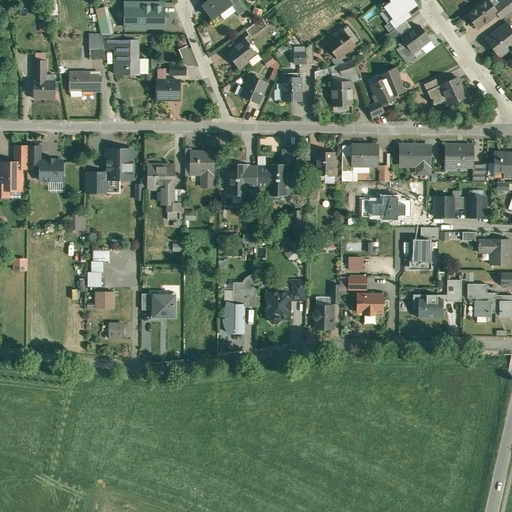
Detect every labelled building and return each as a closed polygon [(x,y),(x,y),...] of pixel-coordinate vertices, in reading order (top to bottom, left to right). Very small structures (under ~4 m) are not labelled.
[(228,0),(210,0),(203,6),(213,19),(231,5),(232,4),(229,1),(228,0)] [(247,10),(239,0),(230,0),(229,1),(232,4),(231,5),(240,16),(247,10)] [(412,0),(392,0),(391,1),(392,2),(386,7),(394,19),(395,20),(407,11),(416,4),(412,0)] [(487,0),(467,15),(477,28),(497,14),(497,13),(493,7),(487,0)] [(511,3),(509,0),(502,0),(493,7),(497,13),(497,14),(501,20),(502,19),(511,11),(511,3)] [(164,4),(125,3),(125,28),(164,28),(164,4)] [(407,11),(395,20),(394,19),(391,21),(396,28),(397,28),(411,17),(407,11)] [(511,11),(502,19),(503,19),(505,17),(511,25),(511,24),(511,11)] [(109,17),(98,17),(102,34),(111,34),(113,34),(109,17)] [(262,18),(246,30),(252,38),(268,26),(262,18)] [(500,30),(487,40),(486,40),(498,57),(507,51),(506,49),(511,44),(511,31),(507,24),(500,29),(500,30)] [(413,28),(402,36),(406,42),(398,49),(409,64),(418,57),(413,50),(421,45),(422,47),(431,40),(430,38),(421,26),(414,30),(413,28)] [(396,28),(387,35),(390,41),(401,33),(397,28),(396,28)] [(343,29),(335,34),(337,36),(327,44),(338,58),(355,45),(343,29)] [(102,34),(101,34),(104,49),(110,49),(111,34),(102,34)] [(245,38),(233,47),(234,49),(228,54),(239,69),(240,69),(240,68),(249,61),(249,62),(250,61),(248,58),(255,53),(251,48),(252,47),(245,38)] [(138,41),(118,40),(118,49),(120,49),(120,66),(116,66),(116,74),(139,75),(139,59),(138,59),(138,41)] [(187,46),(179,49),(185,65),(193,62),(187,46)] [(104,49),(90,49),(90,60),(107,60),(104,49)] [(307,63),(306,52),(294,52),(294,64),(307,63)] [(46,61),(35,61),(35,81),(43,81),(43,77),(46,77),(46,61)] [(339,66),(341,73),(342,76),(356,72),(353,61),(339,66)] [(338,64),(331,66),(331,73),(331,74),(341,73),(339,66),(338,64)] [(185,66),(170,66),(170,74),(185,74),(185,66)] [(331,66),(315,71),(315,78),(331,73),(331,66)] [(166,68),(157,68),(157,80),(166,80),(166,68)] [(388,79),(388,77),(371,85),(375,94),(373,96),(376,101),(378,101),(378,102),(380,104),(396,97),(395,95),(405,90),(397,68),(387,72),(390,78),(388,79)] [(341,73),(331,74),(332,82),(351,81),(360,81),(357,71),(356,72),(342,76),(341,73)] [(91,72),(70,73),(70,90),(70,88),(82,88),(82,91),(102,91),(102,77),(89,77),(89,73),(91,73),(91,72)] [(301,73),(283,73),(284,101),(301,100),(301,73)] [(268,83),(250,75),(241,96),(259,104),(258,103),(264,91),(268,83)] [(441,77),(425,84),(428,91),(444,84),(444,83),(441,77)] [(444,83),(444,84),(428,91),(435,106),(448,100),(451,105),(468,98),(468,97),(467,97),(461,84),(462,84),(459,77),(444,83)] [(166,80),(157,80),(157,99),(179,99),(179,80),(166,80)] [(35,81),(34,81),(34,99),(55,99),(55,82),(43,81),(35,81)] [(332,82),(331,82),(332,106),(352,105),(351,81),(332,82)] [(82,88),(70,88),(70,90),(72,97),(81,97),(82,95),(82,91),(82,88)] [(378,102),(369,106),(372,117),(384,112),(380,104),(378,102)] [(352,105),(332,106),(333,114),(353,114),(352,105)] [(378,145),(353,145),(353,156),(353,165),(354,165),(378,166),(378,145)] [(431,146),(401,145),(400,166),(410,166),(410,164),(417,164),(417,174),(430,174),(430,166),(431,166),(431,146)] [(473,146),(446,145),(446,165),(473,165),(473,146)] [(28,146),(15,146),(15,158),(16,162),(16,164),(22,164),(22,168),(28,168),(28,146)] [(41,146),(28,146),(28,168),(40,168),(40,160),(41,160),(41,146)] [(133,149),(107,149),(107,172),(107,179),(108,179),(121,179),(123,181),(129,181),(131,179),(132,179),(132,173),(134,171),(134,166),(132,164),(133,149)] [(192,152),(191,152),(191,162),(191,173),(203,173),(202,186),(213,186),(213,152),(192,152)] [(334,152),(317,152),(317,175),(325,175),(325,176),(337,176),(337,160),(334,160),(334,152)] [(511,152),(495,152),(494,176),(511,177),(511,152)] [(353,156),(342,156),(342,171),(353,172),(354,165),(353,165),(353,156)] [(55,159),(48,159),(48,160),(41,160),(40,160),(40,168),(40,179),(41,179),(44,182),(49,182),(52,179),(63,180),(63,160),(55,160),(55,159)] [(16,162),(0,162),(0,189),(9,189),(22,190),(22,181),(23,181),(23,173),(22,173),(22,168),(22,164),(16,164),(16,162)] [(175,164),(161,164),(161,166),(148,166),(148,185),(163,185),(163,188),(162,188),(162,203),(168,203),(174,203),(174,189),(175,189),(175,164)] [(248,165),(227,165),(227,194),(248,194),(248,188),(248,166),(248,165)] [(289,165),(267,165),(267,166),(267,188),(258,188),(258,200),(265,200),(265,193),(267,193),(267,194),(288,194),(289,165)] [(258,166),(248,166),(248,188),(258,188),(258,166)] [(267,166),(258,166),(258,188),(267,188),(267,166)] [(486,166),(475,166),(475,182),(486,182),(486,166)] [(107,172),(86,172),(86,192),(108,192),(108,179),(107,179),(107,172)] [(244,204),(244,196),(232,196),(232,204),(244,204)] [(453,197),(435,197),(435,217),(453,217),(453,209),(453,197)] [(485,197),(467,197),(467,209),(467,217),(485,217),(485,197)] [(174,203),(168,203),(168,219),(180,219),(180,203),(174,203)] [(304,210),(290,210),(290,232),(303,232),(304,210)] [(87,213),(73,213),(73,230),(86,231),(87,213)] [(420,227),(420,238),(431,238),(431,240),(438,240),(438,227),(420,227)] [(476,232),(463,232),(463,240),(479,241),(479,240),(476,240),(476,232)] [(219,234),(219,255),(225,255),(225,239),(235,240),(235,234),(219,234)] [(420,238),(409,238),(409,269),(431,269),(431,240),(431,238),(420,238)] [(510,239),(491,239),(491,240),(479,240),(479,241),(479,252),(479,251),(491,251),(491,265),(510,265),(510,239)] [(294,246),(285,254),(292,262),(301,255),(294,246)] [(109,248),(93,248),(93,262),(110,262),(109,248)] [(349,271),(365,271),(365,256),(349,256),(349,271)] [(27,259),(13,259),(13,270),(27,270),(27,259)] [(91,262),(91,272),(103,271),(103,262),(91,262)] [(101,272),(88,272),(88,287),(101,287),(101,272)] [(474,281),(474,272),(466,272),(466,281),(474,281)] [(511,272),(502,272),(502,286),(511,285),(511,272)] [(256,274),(251,275),(249,276),(247,277),(245,278),(243,281),(242,284),(242,286),(242,288),(256,289),(256,274)] [(367,277),(349,277),(349,289),(367,290),(367,277)] [(306,280),(289,280),(289,283),(289,292),(289,299),(294,299),(294,300),(306,300),(306,280)] [(447,303),(461,303),(461,282),(447,282),(447,303)] [(289,283),(276,283),(276,292),(289,292),(289,283)] [(468,284),(467,298),(476,298),(476,301),(475,301),(475,316),(489,316),(489,313),(500,313),(500,316),(511,315),(511,295),(496,295),(496,293),(487,293),(487,284),(468,284)] [(340,285),(331,285),(331,303),(332,303),(332,305),(333,305),(333,303),(340,303),(340,285)] [(226,297),(234,297),(234,286),(226,286),(226,297)] [(256,289),(242,288),(241,304),(245,304),(245,306),(256,306),(256,289)] [(276,292),(268,292),(267,318),(270,318),(270,320),(273,323),(277,323),(280,320),(280,318),(289,318),(289,309),(290,309),(290,302),(289,302),(289,299),(289,292),(276,292)] [(114,293),(95,293),(95,309),(114,309),(114,293)] [(384,293),(357,293),(357,313),(365,313),(365,315),(376,315),(376,313),(383,313),(384,293)] [(142,294),(142,309),(152,309),(152,294),(142,294)] [(176,294),(152,294),(152,309),(152,318),(175,318),(176,294)] [(442,300),(418,300),(418,321),(442,321),(442,300)] [(234,304),(228,302),(224,314),(224,317),(224,319),(224,322),(225,323),(226,327),(228,331),(230,333),(234,330),(235,330),(235,332),(245,332),(245,306),(245,304),(241,304),(234,304)] [(332,305),(316,305),(316,311),(314,313),(314,317),(316,319),(316,328),(333,328),(333,305),(332,305)] [(123,324),(109,324),(109,340),(123,340),(123,324)]
